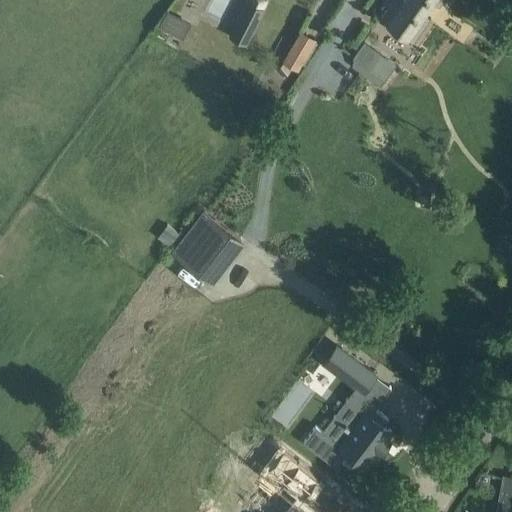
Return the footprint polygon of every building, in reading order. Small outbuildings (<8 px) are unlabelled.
[(211,0),(206,12),(223,20),(232,0),(211,0)] [(252,31),(263,9),(262,8),(266,0),(265,0),(248,0),(248,1),(247,1),(236,23),(252,31)] [(391,0),(380,16),(413,40),(428,19),(422,15),(432,0),(438,5),(441,0),(391,0)] [(169,10),(162,25),(186,37),(194,22),(169,10)] [(303,70),(319,36),(301,28),(285,62),(303,70)] [(385,86),(398,60),(364,42),(350,67),(385,86)] [(291,70),(284,62),(276,69),(282,77),(291,70)] [(359,85),(265,242),(312,270),(407,113),(359,85)] [(172,252),(208,280),(241,238),(204,210),(172,252)] [(322,425),(310,441),(343,464),(355,449),(372,462),(384,447),(387,450),(397,437),(394,435),(399,428),(390,421),(394,415),(373,400),(377,395),(370,389),(382,374),(343,346),(331,361),(363,384),(328,430),(322,425)] [(496,511),(511,511),(511,477),(503,476),(496,511)]
